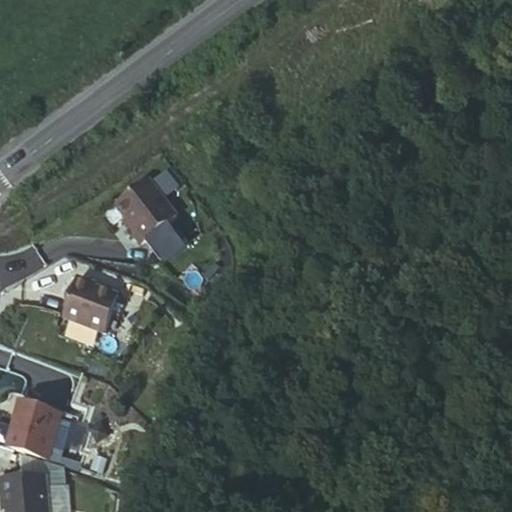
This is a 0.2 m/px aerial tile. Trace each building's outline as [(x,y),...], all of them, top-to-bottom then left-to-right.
[(164,197),(133,222),(144,235),(151,244),(147,247),(158,260),(162,257),(180,278),(203,259),(185,238),(193,231),(164,197)] [(144,235),(140,238),(147,247),(151,244),(144,235)] [(137,316),(95,302),(83,339),(124,353),(137,316)] [(29,437),(20,466),(57,478),(60,469),(71,473),(81,441),(70,437),(71,431),(30,418),(25,435),(29,437)] [(29,437),(25,435),(16,465),(20,466),(29,437)] [(50,511),(49,495),(5,499),(6,511),(50,511)]
